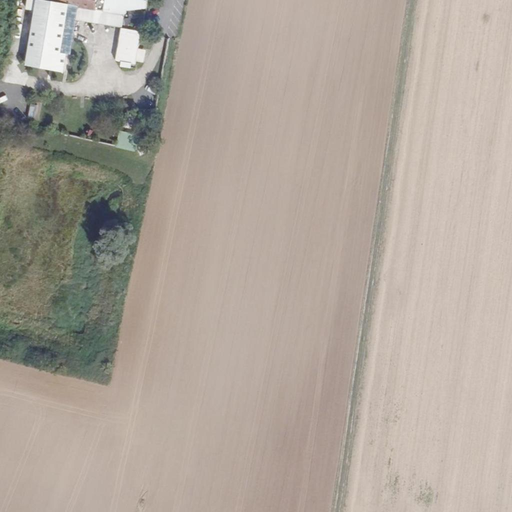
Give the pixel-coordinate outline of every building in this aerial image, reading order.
[(40,0),(30,0),(30,6),(39,9),(40,0)] [(147,12),(149,0),(40,0),(39,9),(37,24),(33,48),(32,55),(30,65),(66,74),(69,56),(77,7),(81,7),(96,11),(127,17),(128,14),(147,12)] [(73,56),(79,20),(81,7),(77,7),(69,56),(73,56)] [(93,23),(96,11),(81,7),(79,20),(93,23)] [(124,30),(127,17),(96,11),(93,23),(124,30)] [(140,55),(145,28),(133,26),(131,34),(124,32),(120,51),(140,55)]
